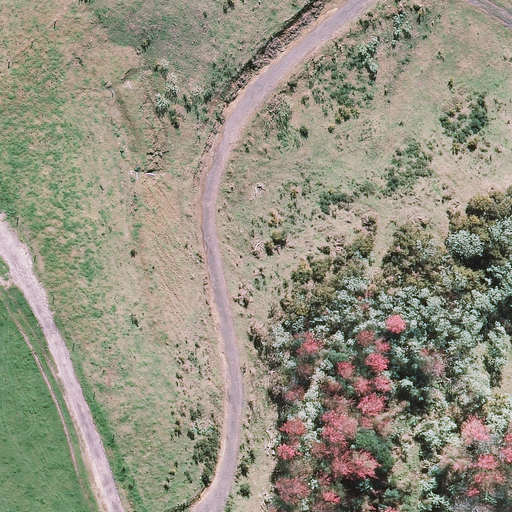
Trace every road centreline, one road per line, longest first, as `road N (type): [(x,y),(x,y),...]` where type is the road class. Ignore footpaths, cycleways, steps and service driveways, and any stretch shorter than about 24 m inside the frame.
road 1 (track): [(183,511),(194,503),(226,406),(221,316),(199,211),(205,127),(275,11),(295,0)]
road 2 (track): [(0,232),(69,331),(110,501),(123,511)]
